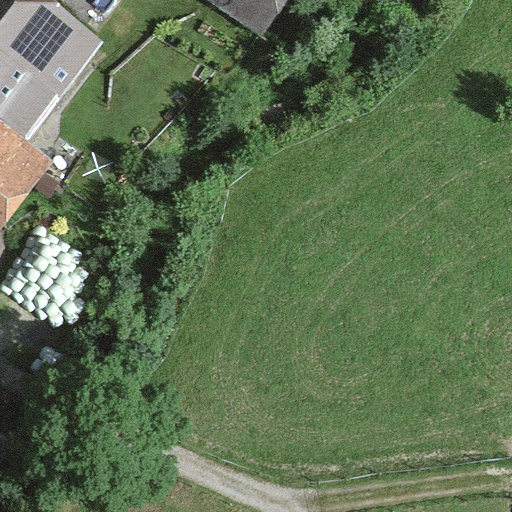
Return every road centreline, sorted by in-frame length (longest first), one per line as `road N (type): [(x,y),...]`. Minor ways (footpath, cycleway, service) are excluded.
road 1 (track): [(0,354),(121,413),(284,511)]
road 2 (track): [(283,511),(511,478)]
